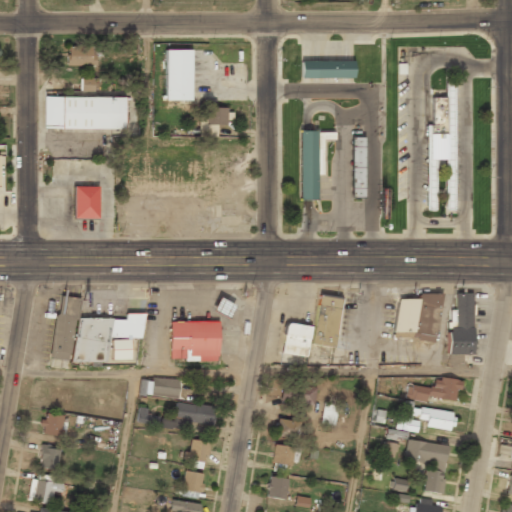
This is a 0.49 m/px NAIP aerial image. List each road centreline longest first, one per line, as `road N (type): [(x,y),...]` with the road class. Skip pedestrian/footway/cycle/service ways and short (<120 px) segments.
road 1 (residential): [(229,511),(270,262),(266,0)]
road 2 (residential): [(469,511),(504,292),(506,0)]
road 3 (residential): [(0,22),(511,19)]
road 4 (trunk): [(511,262),(0,262)]
road 5 (residential): [(0,438),(27,262),(26,0)]
